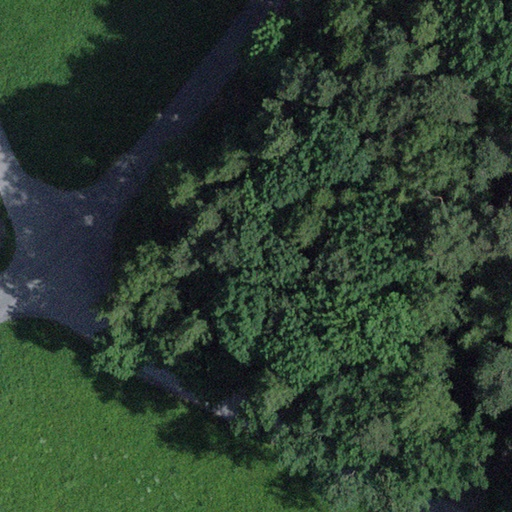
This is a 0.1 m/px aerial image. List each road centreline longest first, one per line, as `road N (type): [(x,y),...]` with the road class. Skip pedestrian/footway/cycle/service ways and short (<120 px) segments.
road 1 (unclassified): [(409,511),(108,312),(64,254)]
road 2 (track): [(64,254),(274,0)]
road 3 (unclassified): [(64,254),(19,176),(0,123)]
